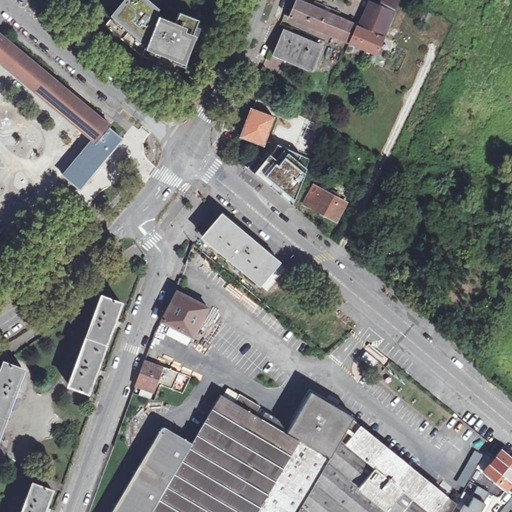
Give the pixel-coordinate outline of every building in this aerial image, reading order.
[(106,0),(100,8),(111,18),(102,29),(140,61),(156,67),(176,75),(198,20),(179,13),(174,26),(151,17),(154,9),(143,0),(106,0)] [(299,0),(291,19),(353,44),(361,23),(307,0),(299,0)] [(402,0),(383,0),(382,3),(374,0),(370,0),(361,23),(390,35),(402,0)] [(382,56),(390,35),(361,23),(353,44),(382,56)] [(328,45),(287,28),(276,55),(317,73),(328,45)] [(0,33),(0,63),(96,143),(111,126),(0,33)] [(280,117),(255,108),(245,137),(269,146),(280,117)] [(278,145),(256,172),(293,205),(310,160),(278,145)] [(341,222),(351,201),(315,182),(304,203),(341,222)] [(250,234),(222,210),(201,233),(259,283),(280,260),(250,234)] [(189,297),(177,291),(162,320),(193,338),(208,307),(192,298),(194,296),(190,294),(189,297)] [(103,296),(69,385),(88,392),(121,302),(103,296)] [(178,373),(145,360),(135,385),(153,392),(156,383),(171,389),(178,373)] [(4,361),(0,371),(0,428),(22,368),(4,361)] [(309,390),(284,434),(330,460),(352,421),(355,415),(309,390)] [(453,511),(456,507),(352,421),(330,460),(284,434),(256,416),(260,408),(240,396),(235,404),(221,396),(192,446),(188,443),(187,446),(169,435),(171,433),(164,429),(161,429),(110,511),(453,511)] [(465,487),(481,453),(472,449),(456,482),(465,487)] [(511,482),(511,461),(502,453),(485,475),(505,491),(511,482)] [(43,511),(52,489),(34,482),(22,511),(43,511)] [(456,507),(453,511),(482,511),(486,507),(484,506),(490,496),(478,489),(473,498),(464,493),(456,507)]
